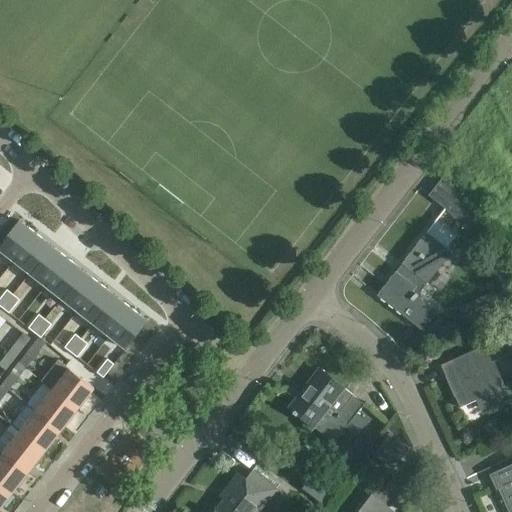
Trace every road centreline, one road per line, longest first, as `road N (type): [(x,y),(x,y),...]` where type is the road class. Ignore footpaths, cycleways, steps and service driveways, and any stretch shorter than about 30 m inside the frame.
road 1 (residential): [(312,293),(511,45)]
road 2 (residential): [(464,511),(401,382),(312,293)]
road 3 (residential): [(38,511),(191,316)]
road 4 (residential): [(191,316),(33,171)]
road 5 (residential): [(140,511),(252,369)]
